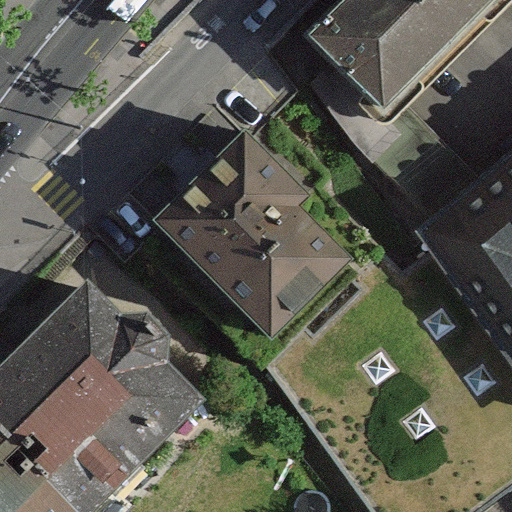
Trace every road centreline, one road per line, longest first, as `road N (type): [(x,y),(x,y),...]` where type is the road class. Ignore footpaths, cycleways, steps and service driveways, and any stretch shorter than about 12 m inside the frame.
road 1 (residential): [(250,0),(61,200),(0,214)]
road 2 (secondary): [(79,0),(0,102)]
